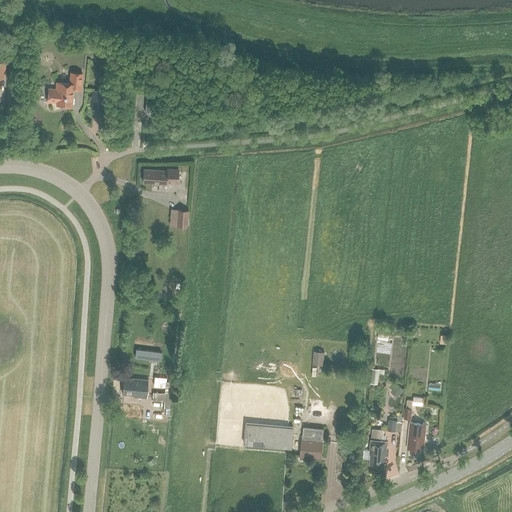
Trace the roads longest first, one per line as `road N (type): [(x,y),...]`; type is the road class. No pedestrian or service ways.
road 1 (residential): [(88,511),(109,272),(104,234),(70,187),(40,172),(0,168)]
road 2 (secondary): [(375,511),(511,442)]
road 3 (residential): [(456,457),(320,511)]
